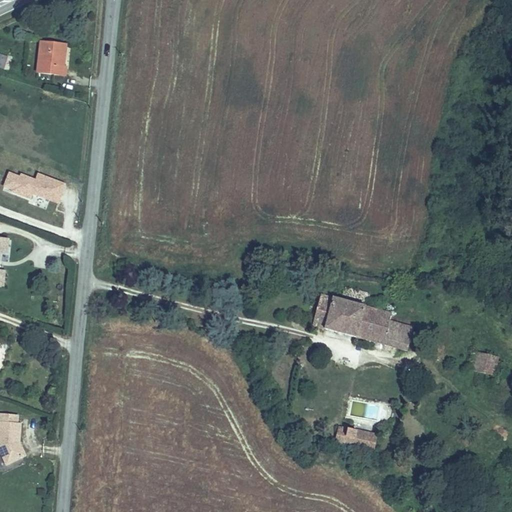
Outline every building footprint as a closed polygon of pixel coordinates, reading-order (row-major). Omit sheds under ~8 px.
[(65,67),(69,45),(45,41),(41,70),(68,74),(68,67),(65,67)] [(0,51),(0,67),(6,70),(12,57),(0,51)] [(66,182),(38,172),(36,178),(10,169),(3,190),(31,199),(33,194),(59,203),(66,182)] [(0,285),(8,287),(12,240),(0,238),(0,285)] [(391,315),(321,297),(314,328),(383,345),(391,315)] [(505,359),(478,354),(474,371),(502,377),(505,359)] [(0,439),(8,456),(21,449),(16,439),(17,432),(21,432),(22,416),(19,416),(19,408),(2,406),(0,432),(0,439)] [(377,437),(339,428),(336,445),(374,453),(377,437)] [(16,439),(21,449),(27,446),(21,434),(21,432),(17,432),(16,439)]
